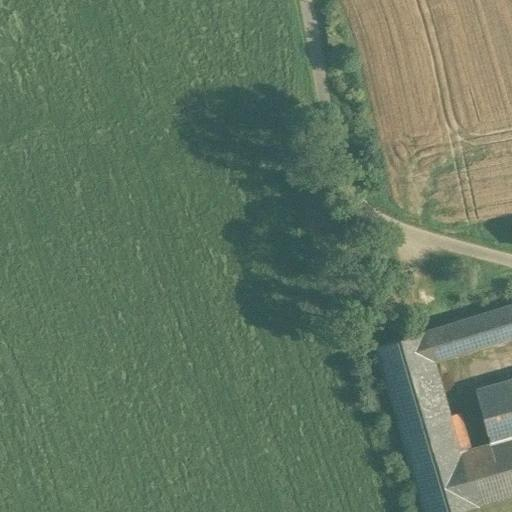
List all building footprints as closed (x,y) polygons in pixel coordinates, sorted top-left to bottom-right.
[(511,305),(447,326),(425,331),(434,362),(457,355),(511,338),(511,305)] [(423,511),(458,511),(477,507),(466,474),(461,454),(450,416),(434,362),(425,331),(375,347),(423,511)] [(511,380),(476,390),(490,445),(496,465),(466,474),(477,507),(511,496),(511,380)] [(450,416),(461,454),(471,451),(460,414),(450,416)] [(466,474),(496,465),(490,445),(471,451),(461,454),(466,474)]
